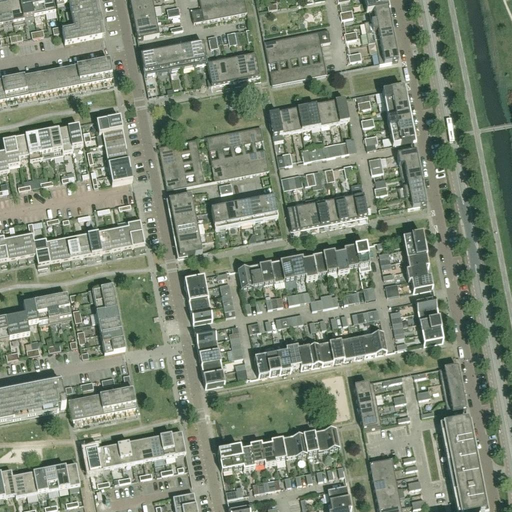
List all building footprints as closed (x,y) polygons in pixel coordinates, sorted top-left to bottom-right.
[(23,21),(34,19),(30,0),(18,0),(19,0),(19,2),(20,2),(23,21)] [(30,0),(34,19),(45,16),(41,0),(30,0)] [(41,0),(45,16),(55,14),(52,0),(41,0)] [(55,0),(56,7),(68,5),(74,31),(62,34),(64,48),(101,40),(99,28),(102,28),(100,19),(97,20),(95,6),(98,6),(96,0),(55,0)] [(153,9),(151,0),(150,0),(129,4),(130,7),(129,7),(130,9),(131,14),(153,9)] [(214,22),(210,0),(198,0),(201,12),(191,14),(194,26),(214,22)] [(221,0),(210,0),(214,22),(225,20),(221,0)] [(221,0),(225,20),(231,19),(236,18),(232,0),(221,0)] [(247,15),(243,0),(232,0),(236,18),(247,16),(247,15)] [(389,6),(387,0),(365,0),(363,0),(365,10),(389,6)] [(25,26),(24,21),(23,21),(20,2),(9,4),(14,29),(25,26)] [(9,4),(0,6),(0,15),(3,31),(3,27),(13,25),(13,29),(14,29),(9,4)] [(388,16),(387,11),(390,10),(389,6),(365,10),(366,15),(369,14),(370,19),(388,16)] [(155,19),(153,9),(131,14),(132,16),(131,16),(132,18),(133,23),(155,19)] [(390,25),(389,19),(390,19),(389,17),(388,16),(370,19),(372,29),(390,25)] [(157,28),(155,19),(133,23),(134,26),(133,26),(134,28),(135,33),(157,28)] [(392,35),(391,30),(392,30),(391,27),(391,28),(390,25),(372,29),(374,39),(392,35)] [(159,38),(157,28),(135,33),(135,35),(135,37),(136,37),(137,42),(159,38)] [(326,79),(326,78),(320,47),(330,45),(328,33),(307,37),(315,81),(326,79)] [(394,45),(393,40),(394,40),(393,38),(392,35),(374,39),(375,48),(394,45)] [(296,39),(304,83),(313,81),(315,81),(307,37),(296,39)] [(294,85),(301,84),(304,83),(296,39),(285,41),(294,85)] [(274,43),(283,87),(294,85),(285,41),(278,43),(274,43)] [(270,82),(272,89),(283,87),(274,43),(266,45),(264,45),(264,46),(271,82),(270,82)] [(396,54),(395,51),(396,51),(395,49),(394,45),(375,48),(377,58),(396,54)] [(207,67),(203,46),(190,49),(194,69),(207,67)] [(194,69),(190,49),(178,51),(182,72),(194,69)] [(182,72),(178,51),(165,54),(169,74),(182,72)] [(169,74),(165,54),(153,56),(157,77),(169,74)] [(398,62),(397,59),(396,54),(377,58),(379,67),(379,68),(391,66),(391,65),(398,64),(397,62),(398,62)] [(157,77),(153,56),(140,58),(143,72),(144,79),(157,77)] [(259,80),(255,57),(245,59),(249,81),(259,80)] [(249,81),(245,59),(236,61),(240,83),(249,81)] [(240,83),(236,61),(226,63),(230,85),(240,83)] [(98,65),(102,85),(108,84),(109,87),(113,87),(113,83),(109,63),(98,65)] [(230,85),(226,63),(217,65),(221,87),(230,85)] [(95,86),(102,85),(98,65),(87,67),(92,91),(96,90),(95,86)] [(221,87),(217,65),(207,67),(211,89),(221,87)] [(88,92),(92,91),(87,67),(77,69),(81,89),(87,88),(88,92)] [(74,91),(81,89),(77,69),(66,71),(71,95),(75,94),(74,91)] [(66,96),(71,95),(66,71),(55,74),(59,93),(66,92),(66,96)] [(53,95),(59,93),(55,74),(45,76),(49,99),(54,98),(53,95)] [(45,100),(49,99),(45,76),(34,78),(38,98),(45,96),(45,100)] [(38,98),(34,78),(24,80),(28,103),(32,102),(32,99),(38,98)] [(28,103),(24,80),(12,82),(16,102),(23,100),(24,104),(28,103)] [(10,103),(16,102),(12,82),(2,84),(6,107),(11,107),(10,103)] [(407,100),(405,88),(395,90),(396,93),(390,94),(389,93),(382,95),(384,104),(407,100)] [(409,109),(407,100),(384,104),(385,113),(409,109)] [(339,127),(349,125),(345,103),(339,104),(339,103),(337,104),(335,105),(339,127)] [(339,127),(335,105),(330,105),(327,105),(328,106),(325,106),(325,107),(330,128),(339,127)] [(330,128),(325,107),(325,106),(320,107),(318,107),(318,108),(316,108),(320,130),(330,128)] [(320,130),(316,108),(311,109),(309,109),(309,110),(306,110),(311,132),(320,130)] [(411,118),(409,109),(385,113),(387,122),(411,118)] [(311,132),(306,110),(302,111),(301,111),(299,111),(297,112),(301,134),(311,132)] [(301,134),(297,112),(292,113),(292,112),(290,113),(287,114),(288,114),(292,136),(301,134)] [(292,136),(288,114),(287,114),(283,115),(283,114),(280,115),(278,116),(282,138),(292,136)] [(273,145),(283,143),(282,138),(278,116),(273,117),(273,116),(271,116),(271,117),(268,118),(270,126),(269,126),(270,128),(270,129),(270,130),(270,132),(271,132),(273,145)] [(412,127),(411,118),(387,122),(389,131),(412,127)] [(98,138),(102,137),(122,133),(120,121),(96,125),(98,138)] [(414,136),(412,127),(389,131),(391,140),(414,136)] [(67,131),(72,155),(73,155),(72,151),(82,149),(78,129),(67,131)] [(261,136),(262,136),(261,130),(249,132),(258,176),(269,174),(268,174),(261,136)] [(63,157),(72,155),(67,131),(58,133),(63,157)] [(249,132),(238,134),(247,178),(258,176),(249,132)] [(62,157),(63,157),(58,133),(47,135),(51,155),(61,153),(62,157)] [(102,137),(104,148),(124,144),(122,133),(102,137)] [(238,134),(228,136),(236,180),(247,178),(238,134)] [(41,157),(51,155),(47,135),(37,137),(42,163),(41,157)] [(217,138),(226,183),(236,180),(228,136),(222,137),(217,138)] [(416,145),(414,136),(391,140),(392,149),(416,145)] [(30,165),(42,163),(37,137),(25,139),(30,165)] [(214,184),(215,185),(226,183),(217,138),(208,140),(206,140),(206,141),(214,184)] [(30,165),(25,139),(14,141),(19,167),(20,167),(19,161),(29,160),(30,165)] [(8,169),(19,167),(14,141),(3,144),(9,175),(8,169)] [(198,154),(196,143),(165,149),(161,150),(158,150),(160,162),(198,154)] [(0,176),(9,175),(3,144),(2,144),(4,155),(0,155),(0,176)] [(104,148),(106,158),(126,154),(124,144),(104,148)] [(345,158),(343,146),(333,148),(335,159),(345,158)] [(335,159),(333,148),(324,149),(326,161),(335,159)] [(106,158),(108,168),(128,164),(126,154),(106,158)] [(198,154),(160,162),(162,172),(200,165),(198,154)] [(417,162),(415,154),(397,158),(399,169),(418,165),(417,164),(418,164),(417,161),(417,162)] [(383,172),(382,168),(380,161),(369,164),(371,174),(383,172)] [(108,168),(110,178),(130,174),(128,164),(108,168)] [(200,165),(162,172),(164,183),(202,176),(200,165)] [(420,174),(419,172),(418,165),(399,169),(401,180),(420,176),(419,174),(420,174)] [(132,184),(130,174),(110,178),(112,188),(132,184)] [(166,189),(166,194),(205,187),(205,186),(202,176),(164,183),(166,189)] [(422,185),(421,183),(420,176),(401,180),(403,191),(422,187),(421,185),(422,185)] [(232,195),(231,187),(219,189),(221,197),(232,195)] [(353,200),(358,222),(367,220),(363,198),(361,187),(351,189),(353,200)] [(424,195),(424,193),(423,193),(422,187),(403,191),(398,191),(400,202),(405,201),(424,198),(423,196),(424,195)] [(193,208),(191,198),(166,203),(168,213),(193,208)] [(426,206),(426,204),(425,204),(424,198),(405,201),(407,213),(419,210),(419,209),(426,208),(426,206)] [(278,221),(274,200),(261,203),(265,223),(278,221)] [(358,222),(353,200),(344,201),(348,223),(358,222)] [(348,223),(344,201),(334,203),(339,225),(348,223)] [(320,229),(316,207),(315,202),(305,204),(306,209),(310,231),(320,229)] [(265,223),(261,203),(248,205),(252,226),(265,223)] [(339,225),(334,203),(325,205),(329,227),(339,225)] [(252,226),(248,205),(236,207),(240,228),(252,226)] [(329,227),(325,205),(316,207),(320,229),(329,227)] [(240,228),(236,207),(223,210),(227,231),(240,228)] [(195,218),(193,208),(168,213),(170,222),(195,218)] [(310,231),(306,209),(297,211),(301,233),(310,231)] [(227,231),(223,210),(211,212),(215,233),(227,231)] [(301,233),(297,211),(287,213),(291,235),(301,233)] [(196,227),(195,218),(170,222),(171,232),(196,227)] [(128,227),(128,230),(132,251),(145,248),(140,225),(128,227)] [(198,237),(196,227),(171,232),(173,241),(198,237)] [(132,251),(128,230),(118,232),(122,253),(132,251)] [(118,232),(107,234),(111,255),(122,253),(118,232)] [(107,234),(98,236),(102,257),(111,255),(107,234)] [(98,236),(87,238),(91,259),(102,257),(98,236)] [(200,246),(198,237),(173,241),(175,251),(200,246)] [(424,249),(422,237),(402,241),(402,242),(404,252),(424,249)] [(23,240),(27,260),(35,258),(38,269),(34,245),(32,238),(30,238),(23,240)] [(87,238),(77,240),(80,261),(91,259),(87,238)] [(13,241),(11,242),(4,243),(3,240),(8,264),(17,262),(13,241)] [(17,262),(27,260),(23,240),(15,241),(13,241),(17,262)] [(70,263),(80,261),(77,240),(66,243),(70,263)] [(45,243),(34,245),(38,269),(50,267),(46,246),(45,243)] [(66,243),(56,244),(60,265),(70,263),(66,243)] [(56,244),(46,246),(50,267),(60,265),(56,244)] [(202,256),(200,246),(175,251),(177,263),(187,261),(187,259),(195,258),(195,257),(202,256)] [(360,275),(371,273),(366,249),(355,251),(359,271),(360,275)] [(426,259),(424,249),(404,252),(407,263),(426,259)] [(359,271),(355,251),(344,253),(345,256),(349,276),(349,275),(348,273),(359,271)] [(334,258),(334,255),(323,257),(327,277),(337,275),(337,278),(338,278),(334,258)] [(338,278),(349,276),(345,256),(334,258),(338,278)] [(327,277),(323,257),(312,259),(313,262),(317,282),(317,279),(327,277)] [(428,270),(426,259),(407,263),(409,273),(406,274),(425,271),(428,270)] [(302,264),(302,261),(291,263),(295,283),(305,281),(306,284),(302,264)] [(302,264),(306,284),(317,282),(313,262),(302,264)] [(295,283),(291,263),(280,265),(284,285),(295,283)] [(284,285),(280,265),(270,268),(273,287),(284,285)] [(273,287),(270,268),(259,270),(263,289),(273,287)] [(263,289),(259,270),(248,272),(252,291),(263,289)] [(406,274),(408,285),(428,281),(425,271),(406,274)] [(252,291),(248,272),(237,274),(241,294),(241,293),(252,291)] [(206,291),(204,281),(204,280),(184,284),(186,295),(206,291)] [(433,292),(430,281),(428,281),(408,285),(408,286),(411,285),(413,295),(413,296),(433,292)] [(394,288),(385,289),(386,294),(387,300),(399,298),(397,287),(394,288)] [(115,301),(112,290),(88,294),(90,306),(115,301)] [(373,290),(363,292),(363,294),(365,304),(370,303),(376,302),(374,292),(373,290)] [(208,302),(206,291),(186,295),(188,306),(208,302)] [(71,323),(67,299),(55,301),(60,325),(71,323)] [(60,325),(55,301),(44,303),(49,327),(60,325)] [(117,312),(115,301),(90,306),(94,306),(96,316),(117,312)] [(437,312),(434,301),(415,305),(417,316),(437,312)] [(210,313),(208,302),(188,306),(190,317),(210,313)] [(34,305),(38,326),(39,329),(49,327),(44,303),(34,305)] [(38,326),(34,305),(23,307),(25,318),(27,328),(38,326)] [(119,323),(117,312),(96,316),(98,327),(119,323)] [(439,323),(437,312),(417,316),(419,327),(439,323)] [(212,324),(210,313),(190,317),(192,328),(212,324)] [(29,338),(27,328),(25,318),(15,320),(19,340),(29,338)] [(19,340),(15,320),(5,322),(9,342),(19,340)] [(0,344),(9,342),(5,322),(0,322),(0,344)] [(121,333),(119,323),(98,327),(100,337),(121,333)] [(441,334),(439,323),(419,327),(421,338),(441,334)] [(123,343),(121,333),(100,337),(102,347),(123,343)] [(216,344),(214,334),(214,333),(194,337),(196,348),(216,344)] [(443,345),(441,334),(421,338),(423,348),(423,349),(443,345)] [(387,356),(383,336),(382,336),(383,336),(372,338),(376,358),(387,356)] [(376,358),(372,338),(361,341),(365,360),(376,358)] [(365,360),(361,341),(351,343),(354,362),(365,360)] [(125,354),(123,343),(102,347),(104,358),(125,354)] [(354,362),(351,343),(340,345),(344,364),(354,362)] [(218,355),(216,344),(196,348),(199,359),(218,355)] [(344,364),(340,345),(329,347),(333,366),(344,364)] [(333,366),(329,347),(319,349),(322,368),(333,366)] [(322,368),(319,349),(308,351),(312,371),(322,368)] [(286,352),(290,372),(300,370),(297,350),(286,352)] [(312,371),(308,351),(298,353),(297,350),(300,370),(301,373),(312,371)] [(290,372),(286,352),(286,355),(276,357),(280,377),(290,375),(290,372)] [(220,366),(218,355),(199,359),(201,370),(220,366)] [(280,377),(276,357),(265,359),(269,379),(280,377)] [(269,379),(265,359),(254,361),(258,381),(269,379)] [(222,377),(220,366),(201,370),(203,380),(222,377)] [(459,380),(457,369),(451,371),(439,373),(441,384),(459,380)] [(224,387),(222,377),(203,380),(205,391),(225,387),(224,387)] [(462,391),(459,380),(441,384),(443,395),(462,391)] [(0,426),(58,415),(57,411),(60,411),(62,411),(65,410),(61,386),(60,383),(0,394),(0,426)] [(375,397),(373,386),(354,390),(354,392),(354,394),(355,394),(356,401),(375,397)] [(443,395),(445,405),(464,402),(462,391),(443,395)] [(137,416),(132,393),(121,395),(125,415),(132,414),(132,417),(137,416)] [(125,415),(121,395),(110,397),(115,421),(119,420),(118,416),(125,415)] [(115,421),(110,397),(100,399),(103,419),(110,418),(111,422),(115,421)] [(377,408),(375,397),(356,401),(356,402),(356,405),(357,405),(358,411),(377,408)] [(103,419),(100,399),(89,401),(94,425),(98,424),(97,421),(103,419)] [(94,425),(89,401),(78,404),(82,423),(89,422),(89,426),(94,425)] [(466,413),(464,402),(445,405),(447,416),(466,413)] [(82,423),(78,404),(68,406),(72,425),(73,429),(77,428),(76,425),(82,423)] [(379,418),(377,408),(358,411),(358,413),(358,415),(359,415),(360,422),(379,418)] [(381,429),(379,418),(360,422),(361,423),(360,424),(360,426),(361,426),(362,433),(372,431),(372,432),(374,431),(381,429)] [(485,511),(481,490),(472,447),(467,422),(439,428),(455,511),(485,511)] [(340,452),(336,433),(325,435),(329,454),(339,452),(340,452)] [(329,454),(325,435),(314,437),(318,456),(329,454)] [(186,457),(182,436),(170,438),(175,459),(186,457)] [(318,456),(314,437),(303,439),(307,459),(318,456)] [(175,459),(170,438),(160,440),(164,461),(175,459)] [(307,459),(303,439),(293,441),(296,461),(307,459)] [(164,461),(160,440),(149,442),(153,463),(164,461)] [(296,461),(293,441),(282,443),(286,463),(296,461)] [(153,463),(149,442),(139,444),(143,465),(153,463)] [(286,463),(282,443),(271,445),(272,448),(276,468),(275,465),(286,463)] [(143,465),(139,444),(128,446),(132,467),(143,465)] [(132,467),(128,446),(117,448),(122,469),(132,467)] [(261,450),(261,447),(250,449),(250,452),(254,472),(255,472),(254,469),(264,467),(264,470),(265,470),(261,450)] [(122,469),(117,448),(107,450),(111,471),(122,469)] [(276,468),(272,448),(261,450),(265,470),(276,468)] [(111,471),(107,450),(96,452),(100,473),(111,471)] [(240,454),(239,451),(228,453),(232,473),(243,471),(243,474),(244,474),(240,454)] [(100,473),(96,452),(85,455),(87,465),(89,476),(100,473)] [(254,472),(250,452),(240,454),(244,474),(254,472)] [(232,473),(228,453),(217,456),(221,475),(222,475),(232,473)] [(393,473),(391,463),(369,467),(370,473),(370,475),(371,475),(371,477),(393,473)] [(76,468),(65,470),(69,491),(80,489),(77,476),(76,468)] [(69,491),(65,470),(54,472),(58,493),(69,491)] [(58,493),(54,472),(44,474),(48,495),(58,493)] [(395,482),(393,473),(371,477),(372,482),(372,485),(373,485),(373,487),(395,482)] [(16,501),(11,474),(0,476),(5,501),(15,499),(15,501),(16,501)] [(27,499),(22,478),(12,480),(11,474),(16,501),(27,499)] [(48,495),(44,474),(33,476),(37,497),(48,495)] [(37,497),(33,476),(22,478),(27,499),(37,497)] [(397,492),(395,482),(373,487),(374,492),(373,492),(374,494),(375,496),(397,492)] [(349,502),(347,491),(327,494),(327,495),(329,505),(349,502)] [(399,502),(397,492),(375,496),(376,501),(375,501),(376,504),(376,503),(377,506),(399,502)] [(238,501),(236,493),(225,495),(227,503),(238,501)] [(173,502),(174,511),(178,511),(196,509),(194,498),(173,502)] [(350,511),(349,502),(329,505),(330,511),(350,511)] [(396,511),(401,511),(399,502),(377,506),(378,511),(377,511),(396,511)]
